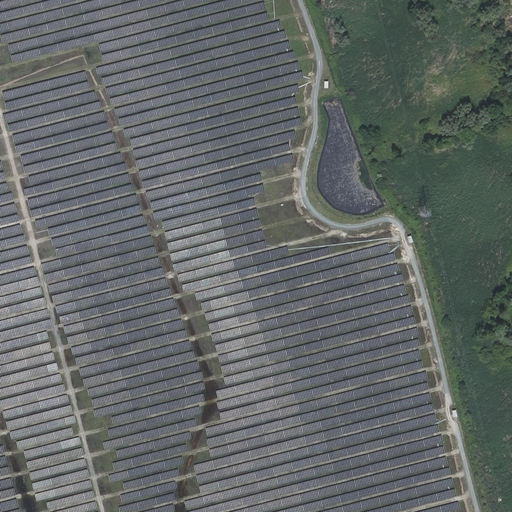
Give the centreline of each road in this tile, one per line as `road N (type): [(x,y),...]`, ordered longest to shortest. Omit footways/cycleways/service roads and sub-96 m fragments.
road 1 (track): [(478,511),(401,226),(393,219),(332,224),(305,200),(322,64),(301,0)]
road 2 (track): [(447,386),(0,501)]
road 3 (track): [(441,364),(0,478)]
road 4 (track): [(436,343),(0,455)]
road 5 (track): [(0,432),(430,321)]
road 6 (track): [(425,300),(0,410)]
road 7 (track): [(420,278),(0,386)]
road 8 (track): [(412,257),(0,364)]
road 9 (track): [(405,236),(0,341)]
road 10 (track): [(447,409),(48,511)]
road 11 (track): [(101,511),(0,115)]
road 12 (track): [(350,228),(0,318)]
road 13 (track): [(456,429),(136,511)]
road 14 (track): [(0,136),(320,54)]
road 15 (track): [(0,158),(320,77)]
road 16 (track): [(0,205),(317,123)]
road 17 (track): [(0,294),(317,214)]
road 18 (track): [(0,181),(315,100)]
road 19 (track): [(0,228),(312,146)]
road 20 (track): [(0,113),(312,32)]
road 21 (track): [(0,94),(305,11)]
road 22 (track): [(0,250),(305,171)]
road 23 (track): [(304,194),(0,272)]
road 24 (track): [(0,67),(264,0)]
road 25 (track): [(462,450),(224,511)]
road 26 (track): [(0,44),(174,0)]
road 27 (track): [(468,472),(313,511)]
